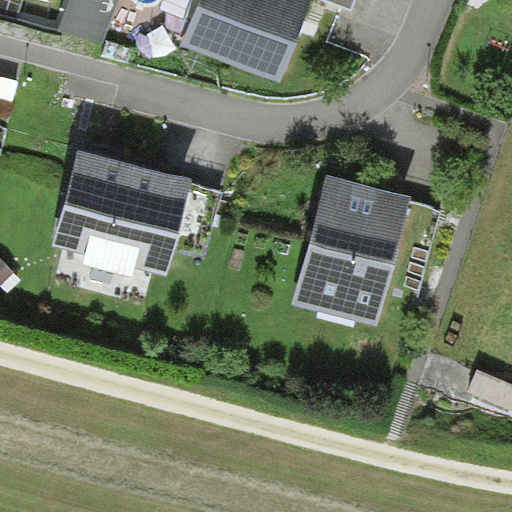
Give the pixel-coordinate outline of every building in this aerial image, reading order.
[(115,0),(65,0),(58,22),(99,42),(115,0)] [(192,0),(181,33),(280,69),(298,20),(305,0),(192,0)] [(193,160),(80,128),(52,232),(166,262),(170,251),(189,174),(193,160)] [(412,178),(327,157),(292,294),(377,316),(412,178)] [(223,182),(189,174),(170,251),(205,259),(223,182)] [(511,376),(478,362),(467,386),(511,405),(511,376)]
